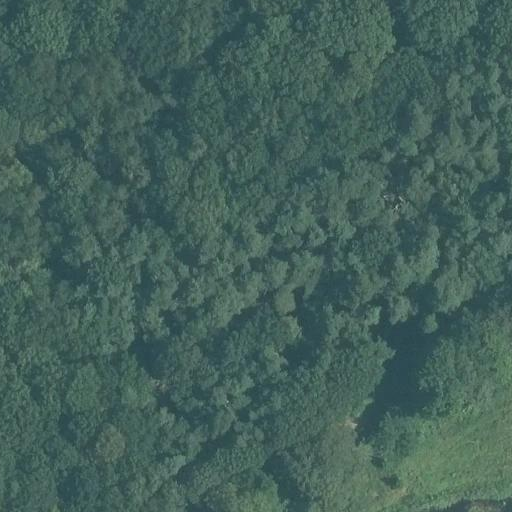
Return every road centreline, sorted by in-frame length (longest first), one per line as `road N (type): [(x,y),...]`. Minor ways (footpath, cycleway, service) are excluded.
road 1 (track): [(456,0),(381,49),(249,90),(157,93),(91,68),(22,0)]
road 2 (track): [(281,511),(511,346)]
road 3 (unclassified): [(81,511),(0,341)]
